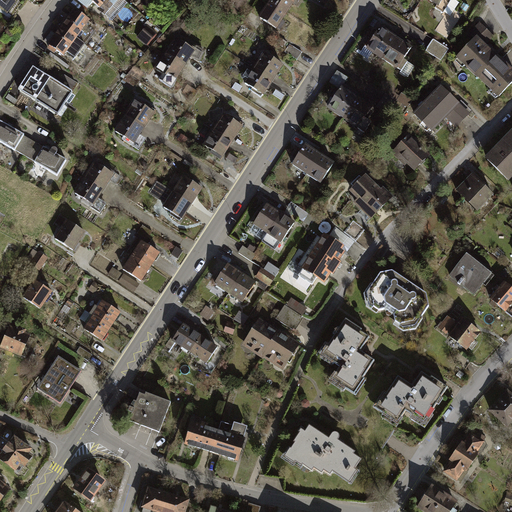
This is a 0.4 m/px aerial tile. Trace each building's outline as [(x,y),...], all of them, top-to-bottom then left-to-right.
[(0,0),(0,9),(10,16),(20,2),(16,0),(0,0)] [(112,0),(88,0),(92,3),(94,0),(105,9),(112,0)] [(302,0),(275,0),(273,3),(293,15),(302,0)] [(443,0),(440,8),(455,13),(460,0),(443,0)] [(293,15),(273,3),(263,20),(283,32),(293,15)] [(93,23),(77,11),(63,29),(87,47),(99,30),(92,25),(93,23)] [(197,21),(191,16),(181,29),(187,34),(197,21)] [(384,59),(399,35),(383,25),(368,49),(384,59)] [(499,40),(483,25),(473,36),(478,41),(459,61),(500,100),(511,88),(511,68),(491,48),(499,40)] [(161,35),(150,26),(138,39),(149,49),(161,35)] [(87,47),(63,29),(50,47),(52,49),(50,52),(55,56),(58,53),(66,59),(68,57),(75,63),(87,47)] [(404,58),(413,44),(399,35),(384,59),(400,69),(398,72),(406,77),(414,65),(404,58)] [(170,45),(165,53),(190,69),(195,61),(203,66),(209,57),(188,43),(186,46),(178,40),(174,47),(170,45)] [(434,40),(426,51),(443,62),(450,50),(434,40)] [(162,64),(158,71),(168,77),(163,84),(175,91),(190,69),(165,53),(159,62),(162,64)] [(260,60),(254,69),(279,85),(289,69),(267,56),(263,62),(260,60)] [(127,74),(140,82),(145,75),(132,67),(127,74)] [(252,79),(248,86),(269,100),(279,85),(254,69),(249,77),(252,79)] [(76,96),(37,70),(23,92),(61,117),(76,96)] [(349,80),(339,73),(332,84),(342,91),(349,80)] [(134,91),(140,82),(127,74),(121,82),(134,91)] [(469,114),(441,87),(433,96),(430,94),(426,99),(428,101),(415,115),(432,131),(448,114),(459,124),(469,114)] [(347,122),(361,101),(346,92),(333,113),(347,122)] [(361,131),(375,110),(361,101),(347,122),(361,131)] [(129,107),(123,116),(148,132),(158,117),(136,103),(132,109),(129,107)] [(121,126),(117,133),(126,139),(124,141),(141,152),(147,144),(143,141),(148,132),(123,116),(118,124),(121,126)] [(218,122),(212,131),(237,147),(247,131),(225,118),(221,124),(218,122)] [(26,158),(36,142),(1,122),(0,123),(0,142),(0,143),(26,158)] [(511,176),(511,127),(485,155),(509,179),(511,176)] [(210,141),(206,148),(228,162),(237,147),(212,131),(207,139),(210,141)] [(429,156),(409,137),(394,153),(405,164),(408,162),(416,170),(429,156)] [(61,178),(70,162),(60,157),(60,153),(56,151),(54,153),(36,142),(26,158),(61,178)] [(309,177),(322,156),(308,147),(295,168),(309,177)] [(323,186),(336,165),(322,156),(309,177),(323,186)] [(89,168),(83,177),(108,193),(118,178),(96,164),(92,170),(89,168)] [(495,194),(473,172),(456,188),(478,211),(495,194)] [(182,175),(172,191),(191,203),(203,186),(192,179),(191,181),(182,175)] [(381,191),(365,176),(352,190),(360,198),(356,203),(373,219),(393,197),(384,188),(381,191)] [(81,188),(77,194),(86,200),(84,203),(101,214),(107,205),(103,202),(108,193),(83,177),(78,186),(81,188)] [(164,202),(172,191),(156,181),(149,193),(164,202)] [(164,202),(161,207),(170,212),(169,215),(180,221),(191,203),(172,191),(164,202)] [(269,235),(283,215),(269,206),(255,226),(269,235)] [(312,217),(299,208),(294,215),(308,224),(312,217)] [(279,252),(297,224),(283,215),(269,235),(265,243),(279,252)] [(78,254),(90,234),(61,216),(55,225),(63,230),(57,241),(78,254)] [(366,230),(354,221),(345,232),(357,241),(366,230)] [(155,233),(144,226),(139,234),(150,241),(155,233)] [(322,239),(318,236),(299,265),(304,269),(299,276),(313,285),(317,278),(324,282),(330,272),(333,274),(340,263),(338,261),(343,253),(340,251),(342,247),(324,235),(322,239)] [(135,245),(129,254),(154,270),(164,255),(142,241),(138,247),(135,245)] [(177,246),(171,254),(178,258),(183,251),(177,246)] [(244,248),(240,253),(254,262),(257,256),(255,255),(258,250),(252,246),(249,251),(244,248)] [(49,259),(37,251),(30,264),(41,271),(49,259)] [(127,264),(123,271),(144,285),(154,270),(129,254),(123,262),(127,264)] [(491,273),(468,254),(451,276),(474,294),(491,273)] [(271,264),(266,272),(277,279),(282,272),(271,264)] [(230,296),(243,276),(229,267),(216,287),(230,296)] [(113,268),(109,274),(119,281),(123,275),(113,268)] [(264,270),(258,278),(272,287),(277,279),(266,272),(264,270)] [(427,295),(393,272),(380,274),(374,283),(375,291),(370,291),(373,307),(379,311),(384,310),(387,305),(396,311),(394,315),(395,322),(401,325),(417,323),(416,318),(422,317),(429,306),(427,295)] [(125,276),(120,283),(136,293),(141,286),(125,276)] [(244,306),(257,285),(243,276),(230,296),(244,306)] [(57,294),(37,281),(24,300),(45,313),(57,294)] [(100,286),(94,282),(89,289),(95,293),(100,286)] [(511,289),(504,283),(491,298),(511,316),(511,289)] [(96,306),(91,314),(116,330),(125,315),(104,301),(100,308),(96,306)] [(302,317),(285,306),(276,319),(294,330),(302,317)] [(210,322),(216,313),(208,308),(202,317),(210,322)] [(248,316),(240,311),(234,319),(243,325),(248,316)] [(89,325),(84,332),(106,346),(116,330),(91,314),(85,323),(89,325)] [(454,322),(448,318),(440,328),(446,333),(454,322)] [(362,330),(346,319),(339,329),(338,328),(334,335),(335,336),(329,345),(327,343),(319,356),(333,365),(334,363),(340,367),(334,377),(358,393),(366,381),(363,379),(375,361),(361,352),(370,338),(361,332),(362,330)] [(481,333),(463,319),(450,336),(466,349),(468,347),(472,350),(478,343),(475,341),(481,333)] [(192,355),(204,338),(199,335),(202,330),(190,321),(175,344),(192,355)] [(263,357),(278,334),(259,322),(244,345),(263,357)] [(235,326),(227,323),(225,331),(233,334),(235,326)] [(36,339),(15,329),(5,351),(27,360),(36,339)] [(80,332),(75,329),(71,335),(76,338),(80,332)] [(283,369),(298,345),(279,333),(278,334),(263,357),(283,369)] [(208,367),(221,350),(204,338),(192,355),(208,367)] [(92,356),(80,348),(76,353),(89,361),(92,356)] [(83,374),(63,362),(44,392),(65,404),(83,374)] [(441,397),(448,388),(432,377),(430,379),(421,373),(412,386),(398,377),(386,395),(383,392),(375,404),(400,420),(406,411),(412,415),(410,417),(425,427),(433,414),(431,413),(437,404),(438,404),(442,398),(441,397)] [(281,389),(276,389),(273,393),(276,398),(282,398),(284,393),(281,389)] [(159,432),(171,402),(146,393),(146,396),(140,393),(137,402),(135,401),(130,407),(129,411),(133,412),(130,421),(159,432)] [(511,394),(494,413),(511,429),(511,394)] [(305,399),(301,403),(302,407),(307,408),(310,405),(309,400),(305,399)] [(238,461),(245,440),(244,439),(237,437),(238,435),(232,433),(234,426),(233,426),(222,422),(218,432),(212,452),(238,461)] [(234,422),(233,426),(234,426),(232,433),(238,435),(237,437),(244,439),(248,427),(234,422)] [(212,452),(218,432),(207,428),(208,425),(200,423),(199,426),(192,423),(186,444),(204,450),(212,452)] [(329,438),(309,425),(303,434),(300,432),(293,442),(295,443),(291,448),(290,447),(283,458),(293,465),(294,463),(300,468),(302,465),(313,471),(314,469),(322,473),(324,470),(331,475),(333,471),(351,483),(358,472),(354,470),(361,459),(354,454),(355,452),(338,440),(339,439),(340,437),(339,435),(339,434),(336,432),(334,433),(332,434),(329,438)] [(462,454),(478,466),(483,459),(480,457),(489,445),(476,435),(462,454)] [(38,454),(19,440),(4,462),(23,475),(27,469),(31,472),(38,462),(34,460),(38,454)] [(478,466),(462,454),(447,474),(463,486),(478,466)] [(104,481),(86,468),(72,486),(90,500),(104,481)] [(15,491),(0,480),(0,509),(1,510),(15,491)] [(159,511),(163,511),(169,494),(149,488),(143,507),(144,507),(142,511),(152,511),(154,510),(159,511)] [(463,511),(465,510),(437,492),(424,511),(463,511)] [(185,511),(189,501),(169,494),(163,511),(185,511)] [(79,511),(63,500),(53,511),(79,511)] [(259,511),(261,507),(249,503),(246,511),(259,511)]
